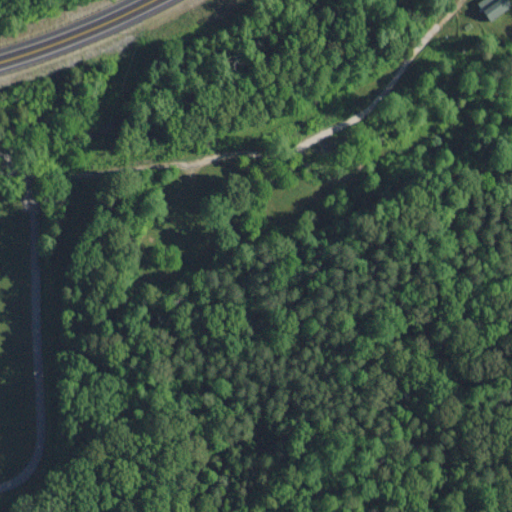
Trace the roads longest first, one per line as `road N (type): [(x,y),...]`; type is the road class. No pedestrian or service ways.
road 1 (residential): [(0,476),(42,469),(70,436),(64,250),(0,169)]
road 2 (secondary): [(0,61),(153,0)]
